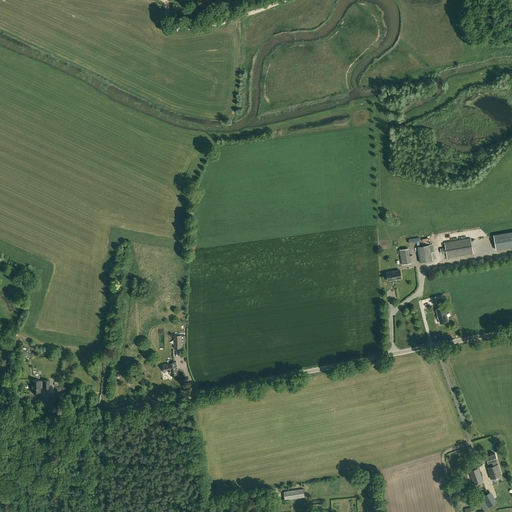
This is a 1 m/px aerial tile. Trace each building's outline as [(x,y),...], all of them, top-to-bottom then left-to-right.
[(511,231),(494,235),(497,250),(511,247),(511,231)] [(446,253),(447,258),(473,254),(471,238),(444,242),(445,247),(440,248),(441,254),(446,253)] [(417,247),(420,263),(432,260),(429,245),(417,247)] [(399,250),(401,264),(411,263),(408,248),(399,250)] [(387,272),(388,280),(401,278),(400,270),(387,272)] [(436,310),(440,323),(448,321),(444,307),(436,310)] [(169,369),(170,376),(179,374),(176,361),(175,361),(175,358),(168,360),(169,363),(168,363),(162,365),(163,372),(165,371),(165,370),(169,369)] [(32,392),(40,392),(40,387),(43,387),(43,388),(49,388),(49,380),(43,380),(43,381),(40,381),(40,380),(31,380),(31,385),(32,385),(32,392)] [(3,389),(9,391),(12,383),(5,381),(3,389)] [(496,465),(496,462),(495,460),(497,460),(495,453),(486,456),(488,463),(490,462),(491,466),(488,467),(491,478),(501,475),(498,464),(496,465)] [(473,484),(474,485),(483,481),(478,468),(469,471),(468,472),(469,476),(472,484),(473,484)] [(284,492),(285,500),(305,497),(303,489),(284,492)] [(478,499),(484,510),(496,502),(490,492),(478,499)] [(313,504),(314,511),(316,511),(325,511),(324,503),(313,504)]
